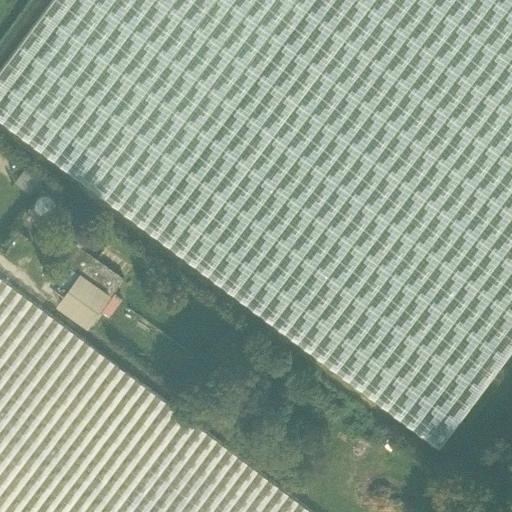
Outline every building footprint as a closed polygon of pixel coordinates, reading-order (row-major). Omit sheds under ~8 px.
[(511,0),(50,0),(0,67),(0,115),(440,443),(511,346),(511,0)] [(26,167),(15,183),(30,193),(41,178),(26,167)] [(111,293),(123,277),(81,247),(96,227),(86,220),(60,256),(111,293)] [(0,511),(316,511),(0,273),(0,511)] [(201,412),(217,391),(207,383),(191,404),(201,412)]
